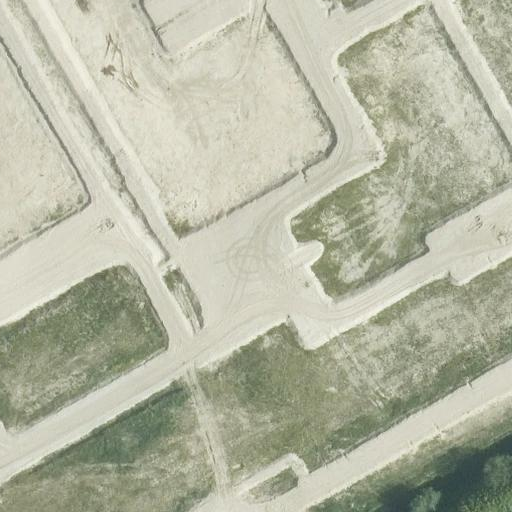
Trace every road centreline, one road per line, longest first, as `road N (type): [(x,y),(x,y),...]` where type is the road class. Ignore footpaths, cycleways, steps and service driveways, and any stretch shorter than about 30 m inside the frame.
road 1 (residential): [(259,211),(318,326),(511,223)]
road 2 (residential): [(219,511),(233,504),(268,507),(511,371)]
road 3 (residential): [(259,211),(360,155),(279,0)]
road 4 (residential): [(0,18),(114,229)]
road 5 (residential): [(7,459),(184,358)]
road 6 (residential): [(114,229),(142,271),(259,211)]
road 7 (residential): [(0,295),(114,229)]
